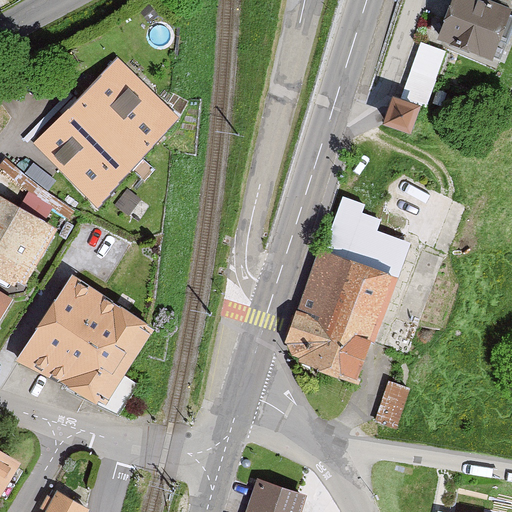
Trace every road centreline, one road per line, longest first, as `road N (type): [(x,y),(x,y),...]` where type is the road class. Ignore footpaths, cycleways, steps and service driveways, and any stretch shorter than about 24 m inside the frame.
road 1 (unclassified): [(302,0),(247,243),(245,267),(273,292)]
road 2 (residential): [(365,0),(273,292)]
road 3 (residential): [(511,471),(320,443)]
